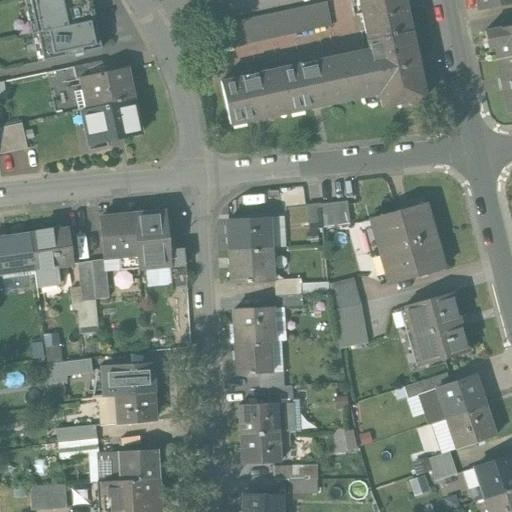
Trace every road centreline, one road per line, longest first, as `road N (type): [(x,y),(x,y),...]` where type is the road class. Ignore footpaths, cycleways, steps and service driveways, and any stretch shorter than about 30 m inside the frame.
road 1 (residential): [(199,181),(214,511)]
road 2 (residential): [(199,181),(476,152)]
road 3 (residential): [(0,197),(199,181)]
road 4 (residential): [(147,17),(181,82),(199,181)]
road 5 (residential): [(445,0),(476,152)]
road 6 (residential): [(476,152),(511,296)]
